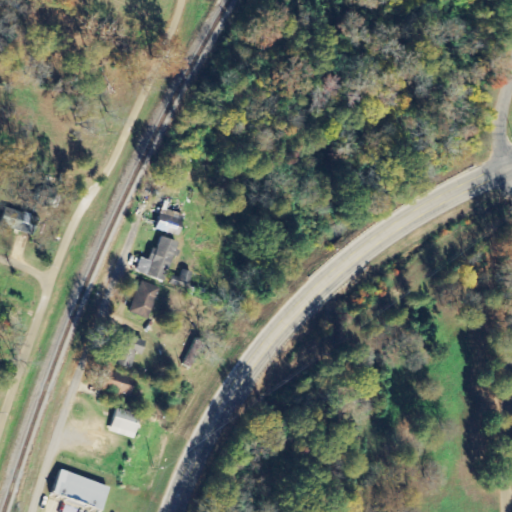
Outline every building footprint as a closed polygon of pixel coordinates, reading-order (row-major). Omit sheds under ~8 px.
[(0,223),(0,228),(31,234),(36,211),(3,205),(0,223)] [(176,235),(180,214),(158,209),(153,231),(176,235)] [(132,272),(161,283),(176,244),(155,236),(146,261),(137,258),(132,272)] [(177,278),(169,276),(167,285),(185,289),(189,273),(179,270),(177,278)] [(125,312),(144,319),(156,288),(137,281),(125,312)] [(129,368),(132,354),(138,355),(141,340),(118,336),(112,365),(129,368)] [(99,390),(126,396),(130,377),(103,371),(99,390)] [(137,416),(112,409),(107,428),(131,435),(137,416)] [(104,487),(56,469),(46,494),(95,511),(104,487)]
